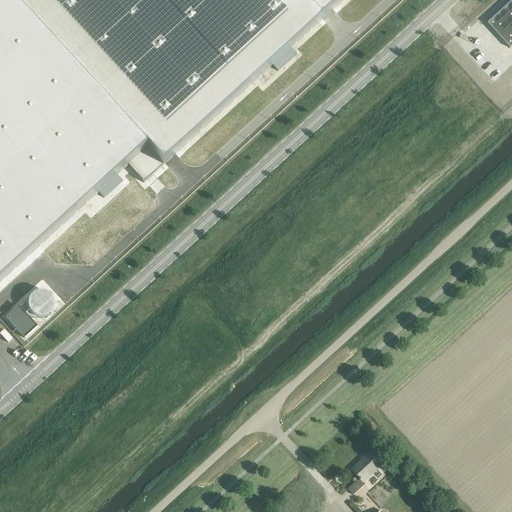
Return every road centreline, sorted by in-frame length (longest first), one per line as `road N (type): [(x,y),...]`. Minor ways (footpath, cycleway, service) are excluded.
road 1 (tertiary): [(445,0),(0,408)]
road 2 (unclassified): [(153,511),(511,184)]
road 3 (unknown): [(260,414),(329,489),(336,511)]
